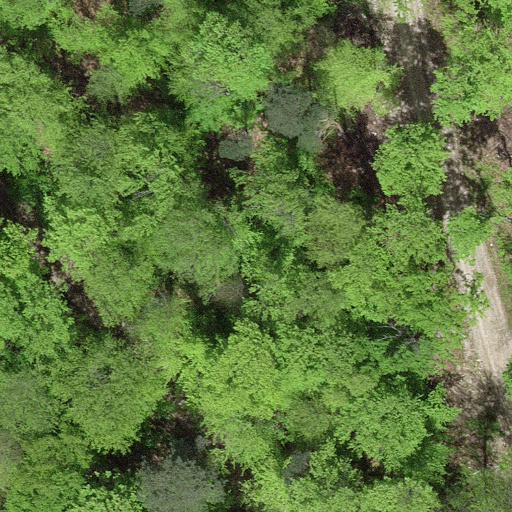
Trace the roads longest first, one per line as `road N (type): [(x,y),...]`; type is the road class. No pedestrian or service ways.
road 1 (track): [(385,0),(511,488)]
road 2 (track): [(255,511),(148,363),(0,186)]
